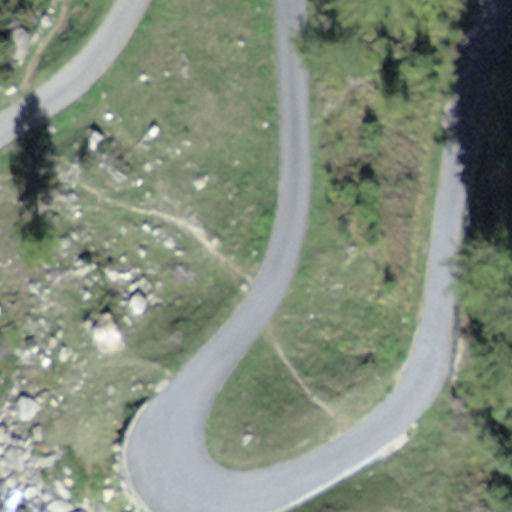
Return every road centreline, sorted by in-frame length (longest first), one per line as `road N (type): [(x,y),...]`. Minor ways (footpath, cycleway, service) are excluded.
road 1 (unclassified): [(502,0),(482,37),(466,98),(432,359),(418,388),(392,416),(306,473),(222,499),(182,477),(176,427),(207,365),(278,274),(291,237),(291,0)]
road 2 (unclassified): [(133,0),(60,92),(0,130)]
